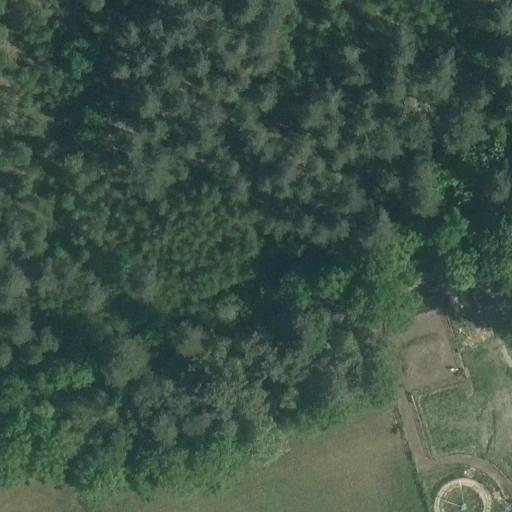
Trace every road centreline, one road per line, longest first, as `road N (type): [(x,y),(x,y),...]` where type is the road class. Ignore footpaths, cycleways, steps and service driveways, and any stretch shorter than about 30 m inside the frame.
road 1 (track): [(376,260),(0,411)]
road 2 (track): [(376,260),(388,165),(511,108)]
road 3 (track): [(511,201),(376,260)]
